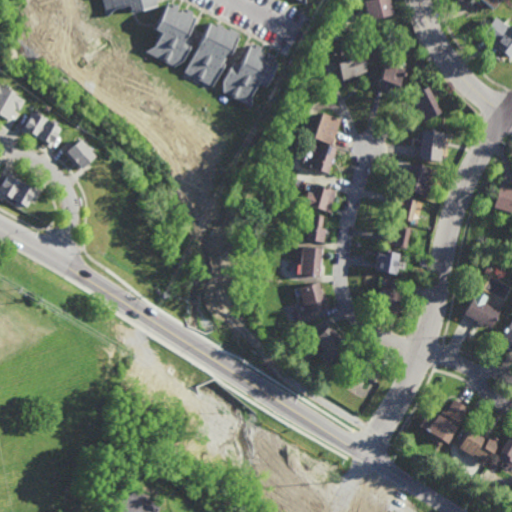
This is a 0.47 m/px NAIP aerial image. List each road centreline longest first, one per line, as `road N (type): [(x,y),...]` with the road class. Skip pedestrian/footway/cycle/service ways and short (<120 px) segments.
road 1 (tertiary): [(0,229),(456,511)]
road 2 (residential): [(369,457),(425,351),(461,198),(511,110)]
road 3 (residential): [(425,351),(369,328),(345,299),(346,225),(368,148)]
road 4 (residential): [(58,262),(71,219),(67,190),(54,173),(0,141)]
road 5 (residential): [(420,0),(448,61),(509,115)]
road 6 (residential): [(475,370),(511,408),(508,377),(475,370)]
